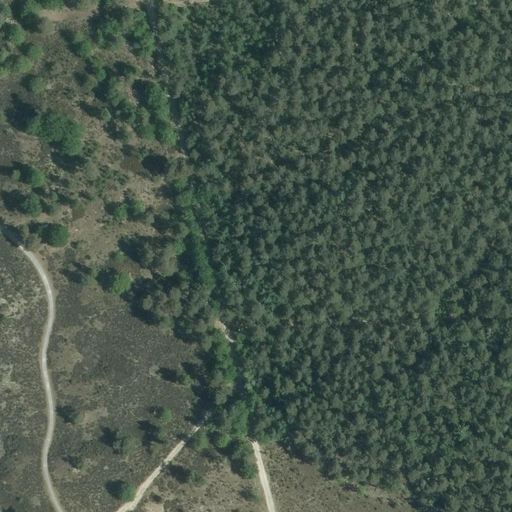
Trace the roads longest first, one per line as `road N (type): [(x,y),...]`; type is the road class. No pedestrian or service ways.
road 1 (track): [(149,0),(227,328)]
road 2 (track): [(0,28),(256,0)]
road 3 (track): [(241,380),(123,511)]
road 4 (track): [(271,511),(241,380)]
